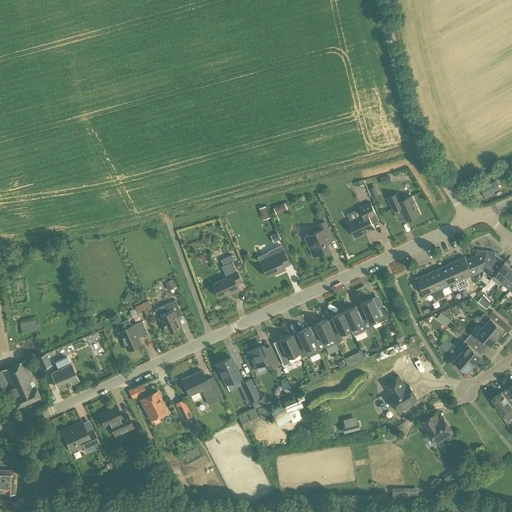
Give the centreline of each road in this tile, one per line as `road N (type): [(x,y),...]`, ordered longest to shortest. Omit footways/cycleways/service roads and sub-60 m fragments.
road 1 (tertiary): [(0,432),(468,220)]
road 2 (unclassified): [(468,220),(411,118),(380,0)]
road 3 (track): [(165,214),(210,339)]
